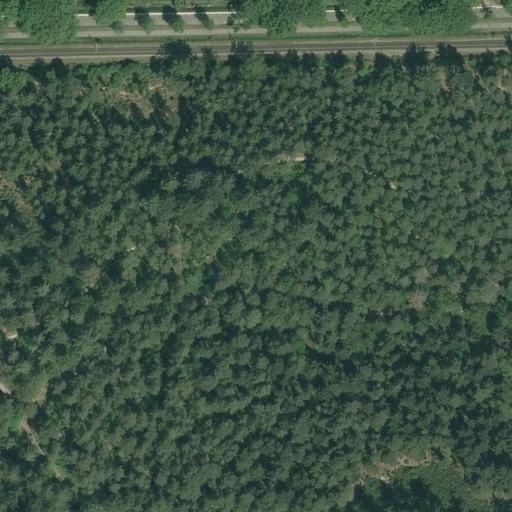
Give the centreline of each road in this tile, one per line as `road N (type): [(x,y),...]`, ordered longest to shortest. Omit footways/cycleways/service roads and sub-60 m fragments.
road 1 (track): [(28,434),(106,339),(124,323),(163,310),(243,292),(375,314),(471,311),(511,301)]
road 2 (track): [(511,118),(375,96),(0,126)]
road 3 (tertiary): [(511,8),(0,21)]
